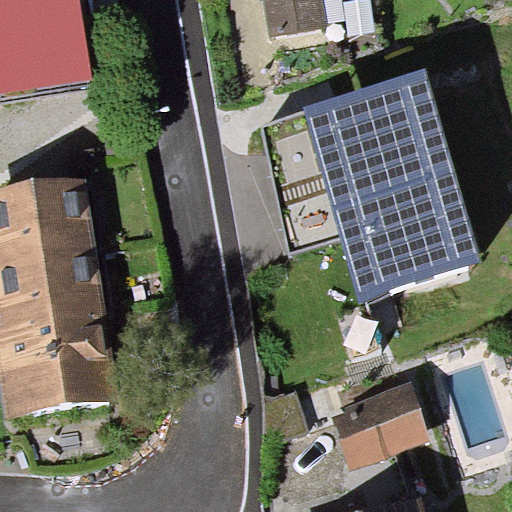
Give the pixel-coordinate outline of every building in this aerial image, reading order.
[(80,0),(0,0),(0,98),(93,85),(80,0)] [(271,0),(278,35),(324,27),(319,0),(271,0)] [(316,124),(260,141),(297,264),(370,241),(389,301),(474,276),(422,106),(320,137),(316,124)] [(0,328),(0,377),(7,419),(111,402),(100,336),(98,319),(107,318),(85,177),(0,190),(0,325),(0,328)] [(377,303),(345,312),(362,372),(394,363),(377,303)] [(426,375),(342,403),(363,464),(447,436),(426,375)] [(442,511),(437,491),(387,505),(385,497),(328,511),(442,511)]
